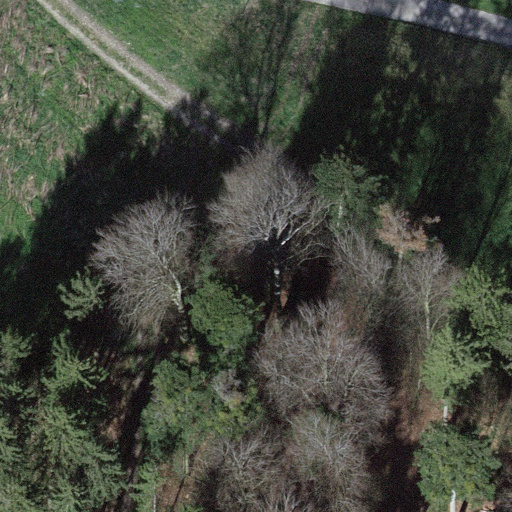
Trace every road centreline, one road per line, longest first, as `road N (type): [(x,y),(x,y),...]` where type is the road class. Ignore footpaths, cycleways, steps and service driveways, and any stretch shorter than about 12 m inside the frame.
road 1 (track): [(49,0),(340,211),(511,364)]
road 2 (track): [(212,120),(151,323),(138,511)]
road 3 (track): [(511,33),(373,0)]
